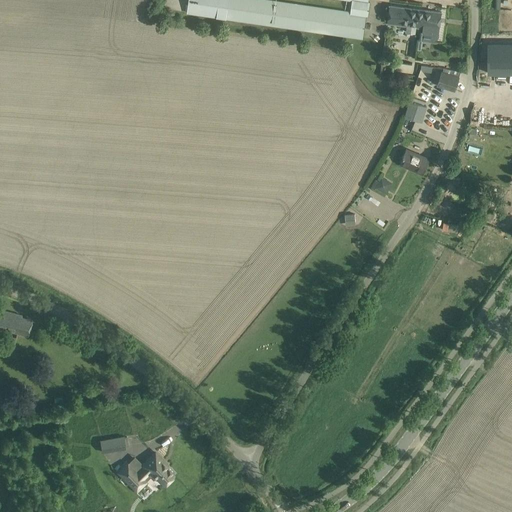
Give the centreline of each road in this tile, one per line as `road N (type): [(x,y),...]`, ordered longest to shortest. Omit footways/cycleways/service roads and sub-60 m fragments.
road 1 (unclassified): [(248,462),(402,246),(474,79),(475,0)]
road 2 (unclassified): [(248,462),(130,357),(0,280)]
road 3 (tertiary): [(333,511),(375,480),(511,298)]
